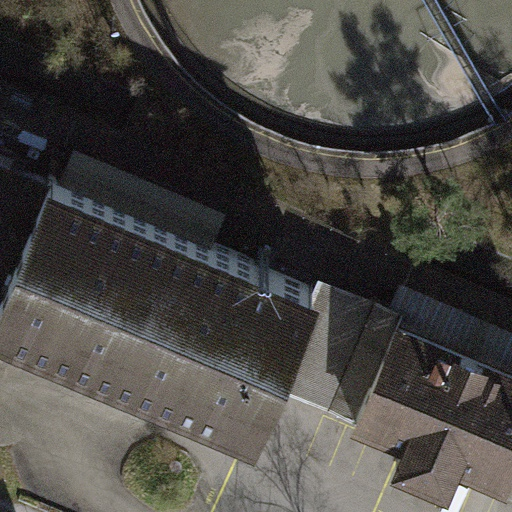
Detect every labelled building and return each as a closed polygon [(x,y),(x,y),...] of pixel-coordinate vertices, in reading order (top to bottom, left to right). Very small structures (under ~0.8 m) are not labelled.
[(0,161),(0,270),(39,178),(0,161)] [(39,178),(0,270),(0,319),(4,321),(255,423),(274,379),(314,283),(313,283),(42,171),(39,178)] [(313,283),(314,283),(274,379),(356,413),(371,378),(343,367),(372,296),(317,273),(313,283)] [(371,378),(356,413),(355,415),(406,436),(396,461),(447,482),(458,457),(503,476),(511,454),(511,366),(398,318),(402,308),(372,296),(343,367),(371,378)] [(511,454),(503,476),(511,479),(511,454)]
